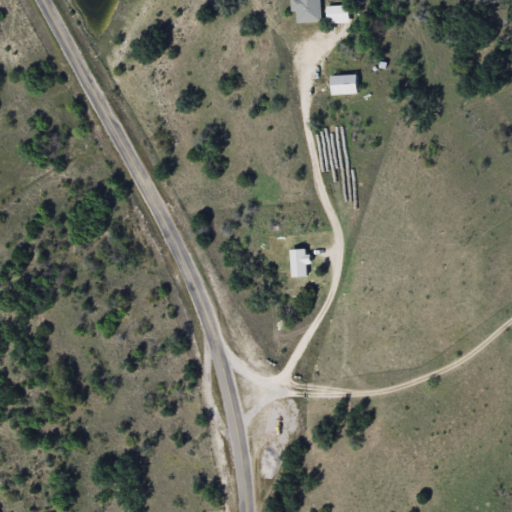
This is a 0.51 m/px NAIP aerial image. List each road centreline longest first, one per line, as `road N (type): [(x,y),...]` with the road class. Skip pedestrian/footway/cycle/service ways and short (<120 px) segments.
road 1 (secondary): [(44,0),(189,275),(232,405),(246,511)]
road 2 (residential): [(232,405),(496,363),(511,349)]
